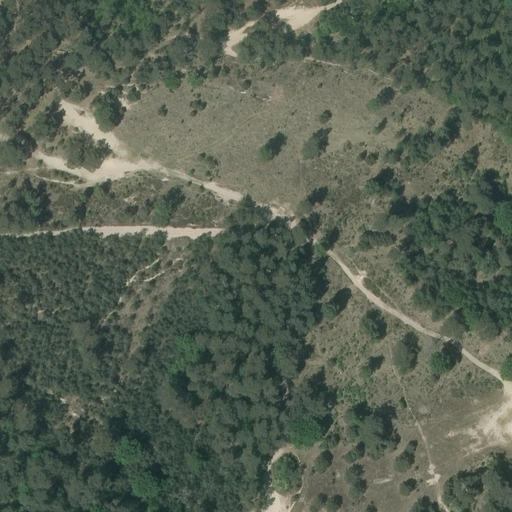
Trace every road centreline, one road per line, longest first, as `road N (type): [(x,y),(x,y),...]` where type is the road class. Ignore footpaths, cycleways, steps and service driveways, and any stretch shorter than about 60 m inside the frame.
road 1 (track): [(246,234),(269,274),(295,355),(283,405),(292,482),(280,511)]
road 2 (track): [(0,232),(246,234)]
